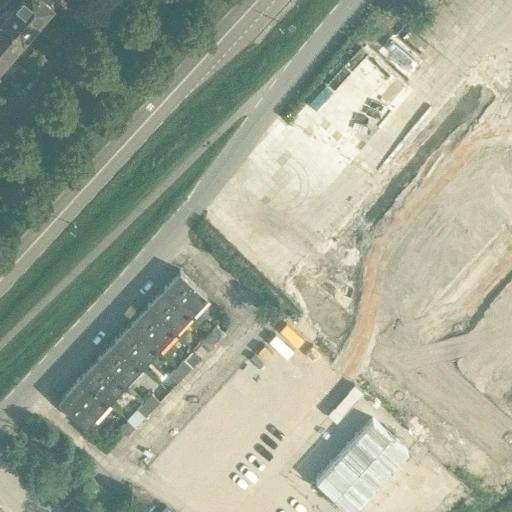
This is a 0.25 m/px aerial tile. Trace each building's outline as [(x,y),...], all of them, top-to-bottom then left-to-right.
[(0,14),(0,20),(23,40),(37,23),(9,0),(0,0),(0,1),(2,4),(3,3),(7,6),(0,14)] [(44,0),(9,0),(37,23),(52,6),(44,0)] [(0,20),(0,49),(8,57),(23,40),(0,20)] [(0,49),(0,66),(8,57),(0,49)] [(511,96),(481,136),(511,160),(511,96)] [(208,296),(180,270),(58,399),(86,426),(208,296)] [(160,401),(152,393),(137,408),(146,416),(160,401)] [(146,416),(137,408),(126,418),(127,419),(136,427),(146,416)] [(136,427),(127,419),(120,427),(128,434),(136,427)]
